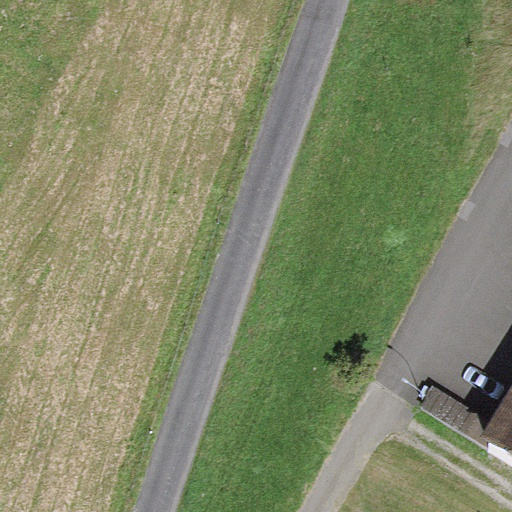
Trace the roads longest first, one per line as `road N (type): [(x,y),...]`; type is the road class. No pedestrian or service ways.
road 1 (residential): [(155,511),(318,0)]
road 2 (residential): [(318,511),(511,158)]
